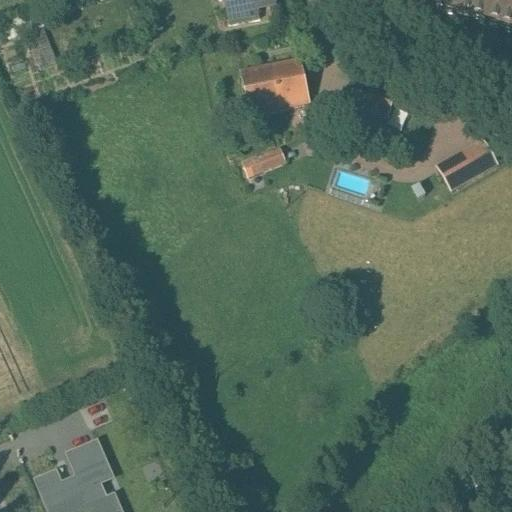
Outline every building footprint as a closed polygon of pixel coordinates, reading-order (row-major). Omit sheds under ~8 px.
[(272,0),(229,0),(232,15),(274,6),(272,0)] [(511,0),(422,0),(426,1),(427,4),(431,2),(435,9),(444,11),(443,17),(457,22),(459,23),(459,22),(486,30),(485,31),(487,32),(488,31),(511,38),(511,0)] [(40,69),(57,62),(48,38),(31,44),(40,69)] [(270,71),(278,115),(310,108),(300,64),(270,71)] [(278,115),(270,71),(241,76),(250,120),(278,115)] [(400,89),(362,76),(345,125),(383,138),(400,89)] [(241,165),(248,182),(287,166),(280,150),(241,165)] [(461,158),(437,172),(450,193),(474,179),(461,158)] [(372,201),(378,182),(340,169),(333,188),(372,201)] [(107,400),(80,410),(89,432),(116,421),(107,400)] [(165,423),(144,432),(149,442),(169,433),(165,423)] [(91,437),(64,450),(71,463),(96,451),(98,450),(91,437)] [(122,460),(62,489),(73,511),(130,511),(145,505),(122,460)]
